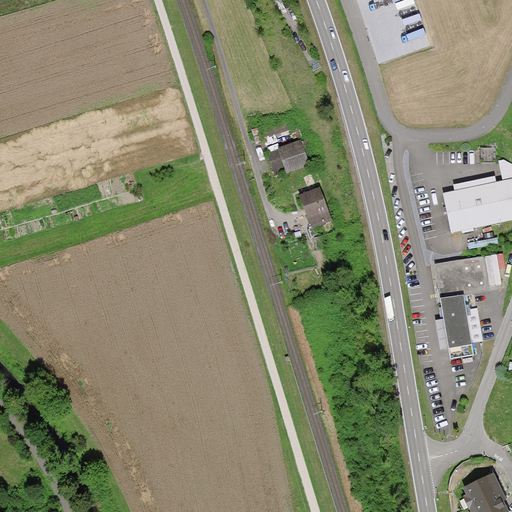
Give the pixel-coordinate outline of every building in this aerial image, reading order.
[(292,122),(264,132),(266,138),(294,129),(292,122)] [(311,166),(302,140),(279,147),(280,150),(269,153),(276,175),(286,171),(287,174),(311,166)] [(497,148),(482,149),(482,164),(497,164),(497,148)] [(511,220),(511,179),(482,186),(444,194),(452,233),(511,220)] [(333,221),(321,189),(311,192),(300,196),(311,229),(333,221)] [(500,270),(507,269),(504,253),(486,255),(491,286),(503,284),(500,270)] [(483,256),(435,264),(443,310),(451,361),(474,357),(464,296),(489,291),(483,256)] [(506,499),(494,474),(463,489),(466,495),(464,497),(470,509),(471,511),(507,511),(502,501),(506,499)]
